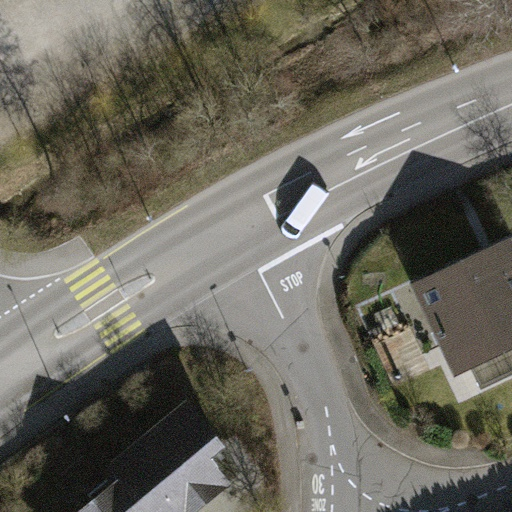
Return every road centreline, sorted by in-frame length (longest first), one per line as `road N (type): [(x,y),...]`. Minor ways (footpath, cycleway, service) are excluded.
road 1 (secondary): [(511,98),(233,231)]
road 2 (residential): [(233,231),(359,501)]
road 3 (secondary): [(233,231),(0,377)]
